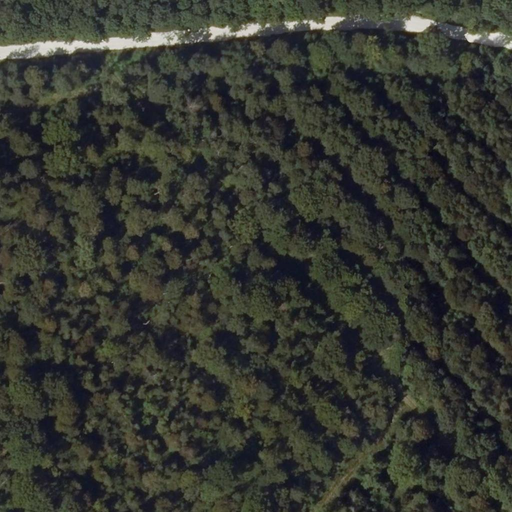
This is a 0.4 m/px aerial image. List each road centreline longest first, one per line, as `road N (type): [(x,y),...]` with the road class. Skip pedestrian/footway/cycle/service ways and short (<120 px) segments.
road 1 (track): [(511,506),(90,45)]
road 2 (track): [(0,53),(366,18),(511,43)]
